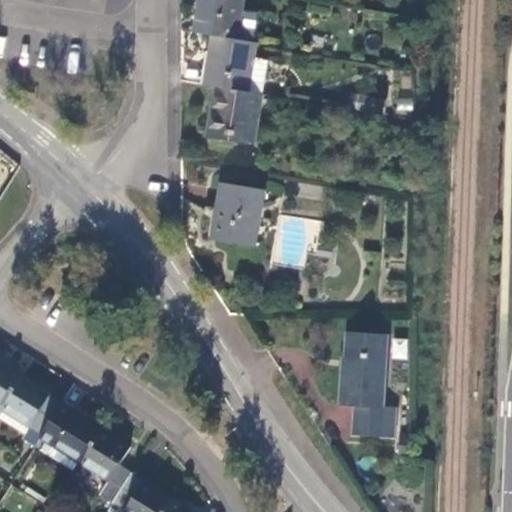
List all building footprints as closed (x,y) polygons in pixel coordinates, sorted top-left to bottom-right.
[(200,0),(196,34),(214,36),(238,41),(243,11),(244,0),(200,0)] [(259,13),(243,11),(238,41),(254,43),(259,13)] [(214,36),(206,85),(218,87),(249,93),(255,62),(257,44),(254,43),(238,41),(214,36)] [(267,64),(255,62),(249,93),(262,95),(267,64)] [(254,145),(262,95),(249,93),(218,87),(210,137),(254,145)] [(213,238),(255,246),(264,193),(222,185),(213,238)] [(351,411),(350,437),(393,439),(394,410),(386,409),(389,336),(346,335),(344,371),(341,370),(339,409),(351,411)] [(0,408),(21,375),(6,365),(0,361),(0,408)] [(23,438),(34,446),(41,434),(61,403),(49,396),(50,393),(38,386),(21,375),(0,408),(29,427),(23,438)] [(41,450),(75,472),(80,463),(102,429),(80,415),(61,403),(41,434),(48,438),(41,450)] [(101,495),(113,503),(132,473),(119,465),(130,447),(114,437),(102,429),(80,463),(108,482),(101,495)] [(410,449),(397,448),(396,459),(409,460),(410,449)] [(123,511),(163,511),(172,498),(151,485),(132,473),(113,503),(124,511),(123,511)] [(193,511),(186,507),(172,498),(163,511),(193,511)]
